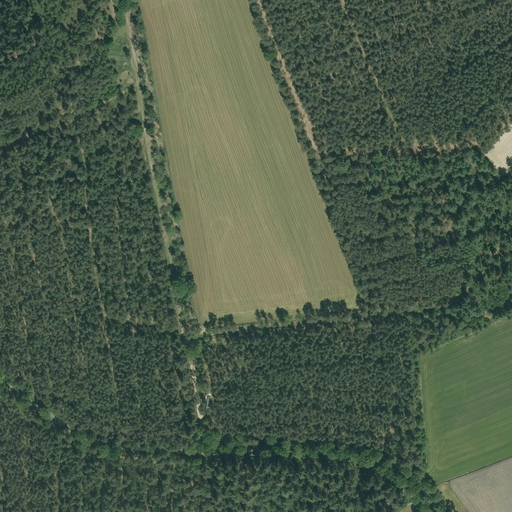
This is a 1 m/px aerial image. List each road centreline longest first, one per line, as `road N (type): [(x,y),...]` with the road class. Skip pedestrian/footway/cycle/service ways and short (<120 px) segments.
road 1 (track): [(122,0),(216,511)]
road 2 (tertiary): [(425,511),(392,479),(346,459),(104,444),(50,420),(0,381)]
road 3 (track): [(185,336),(454,301),(511,225)]
road 4 (track): [(511,104),(475,139),(324,150),(259,0)]
road 5 (track): [(486,0),(360,45),(400,143)]
road 6 (track): [(0,130),(136,74)]
